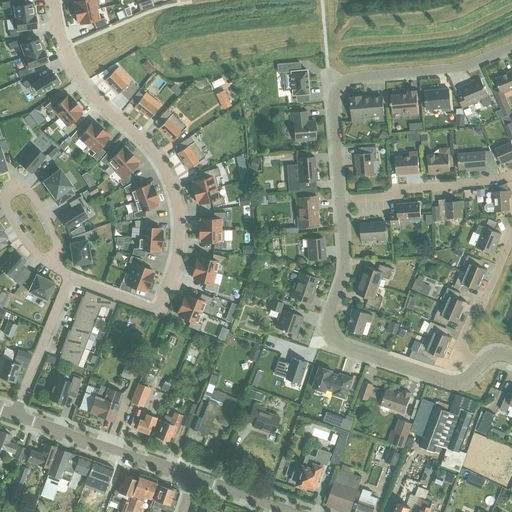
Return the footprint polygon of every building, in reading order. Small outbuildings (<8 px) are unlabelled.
[(17,0),(16,0),(2,2),(2,6),(2,9),(5,8),(11,8),(12,15),(12,19),(36,15),(36,10),(35,7),(33,7),(33,4),(25,5),(19,6),(18,3),(17,0)] [(75,4),(74,5),(76,14),(97,9),(100,8),(99,3),(98,0),(83,0),(80,1),(75,2),(75,4)] [(149,0),(145,2),(138,4),(139,7),(140,11),(147,9),(155,6),(154,3),(152,0),(149,0)] [(99,19),(97,9),(76,14),(78,22),(80,22),(80,24),(93,21),(96,29),(107,24),(104,18),(99,19)] [(14,30),(9,31),(10,34),(10,37),(11,37),(15,37),(23,36),(23,32),(22,30),(28,29),(36,28),(36,26),(36,24),(37,24),(38,24),(36,15),(12,19),(14,30)] [(24,38),(8,43),(10,47),(10,50),(15,48),(18,47),(20,51),(22,58),(45,50),(45,49),(42,41),(40,42),(40,41),(39,39),(30,42),(26,44),(25,41),(24,38)] [(26,68),(18,71),(19,75),(20,77),(28,74),(35,72),(36,72),(35,69),(34,66),(39,64),(47,62),(47,60),(46,59),(48,58),(45,50),(22,58),(23,60),(24,63),(26,68)] [(147,61),(142,64),(146,69),(151,65),(147,61)] [(278,63),(278,72),(283,72),(284,91),(292,90),(293,95),(309,94),(307,73),(307,70),(301,70),(301,61),(278,63)] [(127,84),(123,80),(121,78),(121,77),(124,74),(122,71),(119,67),(115,71),(114,71),(105,80),(112,88),(118,94),(120,92),(124,96),(128,101),(133,95),(138,88),(135,85),(131,81),(127,84)] [(495,79),(498,86),(493,89),(501,110),(504,115),(511,112),(504,93),(511,89),(511,70),(507,73),(508,74),(495,79)] [(37,74),(22,83),(24,86),(26,89),(29,87),(34,84),(36,89),(39,94),(48,89),(50,88),(51,88),(55,86),(60,83),(60,82),(58,79),(55,74),(54,75),(52,73),(47,76),(40,80),(38,77),(37,74)] [(215,88),(227,85),(225,77),(213,79),(215,88)] [(463,94),(458,96),(463,108),(476,103),(478,102),(480,101),(480,100),(481,99),(484,107),(492,103),(489,96),(487,97),(484,89),(486,88),(485,86),(484,87),(480,78),(471,81),(472,83),(461,88),(463,94)] [(179,94),(183,90),(176,83),(172,87),(179,94)] [(443,111),(451,110),(449,89),(425,91),(427,109),(442,108),(443,111)] [(410,114),(419,114),(417,90),(408,91),(408,94),(391,96),(393,113),(410,111),(410,114)] [(161,104),(154,99),(151,103),(149,102),(143,97),(144,96),(143,96),(141,93),(138,91),(130,102),(135,106),(134,107),(143,114),(149,119),(153,114),(158,109),(158,108),(161,104)] [(49,113),(53,109),(60,118),(76,104),(71,97),(69,98),(68,96),(58,104),(54,99),(44,107),(49,113)] [(364,117),(384,115),(383,97),(362,99),(362,96),(351,97),(353,122),(364,121),(364,117)] [(229,100),(221,104),(224,109),(231,106),(229,100)] [(82,111),(76,104),(60,118),(67,126),(63,129),(67,134),(76,127),(72,122),(82,113),(81,112),(82,111)] [(168,109),(155,122),(160,127),(158,128),(165,134),(172,142),(178,136),(186,127),(172,114),(170,111),(168,109)] [(35,110),(30,114),(35,120),(40,115),(35,110)] [(504,115),(501,110),(496,112),(498,119),(504,116),(504,115)] [(308,140),(317,139),(315,121),(308,122),(307,111),(290,112),(290,120),(293,120),(295,141),(303,140),(306,142),(308,140)] [(30,115),(25,119),(28,124),(33,120),(30,115)] [(456,126),(465,127),(465,116),(456,115),(456,126)] [(511,140),(511,139),(511,122),(509,115),(502,118),(505,125),(511,140)] [(78,128),(71,137),(76,142),(79,138),(87,145),(101,129),(95,123),(93,124),(92,123),(83,133),(78,128)] [(107,136),(109,135),(102,129),(87,145),(95,152),(92,156),(97,161),(105,152),(100,147),(109,138),(107,136)] [(387,142),(390,135),(384,132),(381,138),(387,142)] [(175,146),(175,147),(177,150),(179,152),(177,153),(184,163),(188,169),(205,158),(200,150),(194,142),(192,139),(191,136),(184,141),(175,146)] [(9,151),(6,139),(5,139),(0,141),(0,172),(8,170),(2,153),(9,151)] [(511,142),(495,149),(501,164),(508,161),(508,163),(511,161),(511,142)] [(63,143),(59,147),(64,151),(68,147),(63,143)] [(37,149),(34,147),(20,164),(26,169),(31,173),(38,166),(46,157),(37,149)] [(61,151),(56,147),(50,155),(52,157),(54,159),(61,151)] [(105,165),(107,163),(114,171),(132,154),(126,148),(125,149),(123,147),(113,156),(108,152),(100,161),(105,165)] [(358,176),(374,175),(373,161),(378,161),(376,147),(359,148),(359,154),(355,154),(356,163),(357,162),(358,176)] [(435,154),(428,155),(429,174),(436,174),(436,172),(450,171),(449,155),(448,147),(439,148),(440,156),(435,156),(435,154)] [(397,175),(419,173),(418,152),(410,152),(410,156),(396,158),(397,175)] [(486,152),(458,154),(459,170),(472,169),(472,171),(487,170),(487,167),(486,152)] [(137,162),(138,161),(132,154),(114,171),(121,179),(120,181),(123,186),(133,180),(129,173),(139,164),(137,162)] [(242,155),(236,156),(238,164),(244,163),(242,155)] [(253,157),(249,169),(255,171),(259,159),(253,157)] [(316,171),(315,157),(297,158),(298,165),(294,166),(294,167),(294,174),(289,174),(290,183),(295,183),(296,183),(320,181),(319,171),(316,171)] [(218,185),(216,177),(221,175),(220,172),(219,168),(212,169),(204,171),(205,176),(206,178),(199,180),(193,182),(194,184),(192,184),(194,193),(216,188),(218,187),(218,185)] [(72,187),(61,171),(44,183),(56,198),(54,199),(59,206),(74,195),(70,189),(72,187)] [(91,178),(87,181),(90,187),(95,184),(91,178)] [(132,191),(135,201),(156,194),(153,185),(151,186),(150,184),(138,188),(134,181),(124,188),(127,193),(132,191)] [(495,188),(496,191),(493,192),(494,202),(487,203),(485,205),(485,209),(488,211),(494,211),(494,212),(510,211),(509,198),(511,198),(511,190),(509,190),(508,183),(495,188)] [(90,193),(97,188),(95,184),(90,187),(87,189),(90,193)] [(218,198),(216,188),(194,193),(197,202),(198,202),(199,204),(212,201),(213,207),(225,204),(223,197),(218,198)] [(129,214),(126,215),(126,220),(130,220),(130,219),(134,219),(146,217),(146,210),(158,205),(157,203),(159,203),(156,194),(135,201),(139,211),(134,213),(129,214)] [(88,217),(83,209),(88,207),(81,196),(69,203),(72,209),(60,216),(67,229),(88,217)] [(249,196),(238,198),(239,205),(250,204),(249,196)] [(317,196),(296,198),(298,216),(299,216),(299,226),(300,228),(318,226),(318,215),(316,215),(316,208),(318,208),(317,196)] [(106,201),(108,208),(114,206),(111,199),(106,201)] [(461,209),(463,209),(463,201),(447,202),(447,199),(439,200),(439,206),(433,207),(434,221),(450,220),(450,218),(462,217),(461,209)] [(398,213),(390,213),(391,226),(400,226),(399,220),(420,219),(419,203),(398,205),(398,213)] [(201,221),(199,221),(199,230),(221,230),(221,220),(222,220),(224,220),(226,220),(226,216),(226,213),(224,213),(214,213),(214,216),(214,219),(206,219),(201,219),(201,221)] [(141,227),(140,238),(162,240),(162,231),(161,230),(161,228),(148,227),(147,219),(135,221),(136,227),(141,227)] [(488,219),(486,225),(494,228),(496,222),(488,219)] [(379,243),(387,243),(385,222),(361,224),(362,241),(378,240),(379,243)] [(477,247),(492,254),(497,242),(498,242),(502,234),(493,230),(485,227),(479,225),(476,233),(482,235),(477,247)] [(72,243),(71,243),(73,257),(74,265),(83,263),(90,262),(87,241),(94,239),(93,229),(71,237),(72,243)] [(226,230),(227,240),(235,239),(233,229),(226,230)] [(221,230),(199,230),(199,231),(199,240),(201,240),(201,242),(208,242),(214,242),(214,245),(214,248),(220,248),(226,248),(226,244),(226,241),(225,241),(224,241),(224,235),(224,230),(221,230)] [(162,240),(140,238),(139,249),(134,248),(132,254),(144,257),(146,250),(159,251),(159,249),(161,249),(162,240)] [(309,260),(326,259),(325,251),(324,251),(323,238),(307,239),(309,260)] [(463,251),(456,248),(454,253),(461,256),(463,251)] [(28,270),(23,265),(27,261),(21,256),(15,251),(8,260),(0,269),(6,274),(14,281),(20,286),(32,273),(28,270)] [(216,273),(218,262),(223,264),(225,257),(213,254),(212,260),(199,257),(199,259),(197,259),(195,268),(216,273)] [(465,272),(483,280),(487,270),(478,266),(481,260),(468,255),(464,265),(468,267),(465,272)] [(130,274),(151,282),(154,273),(152,272),(153,270),(141,266),(143,259),(131,256),(129,262),(134,264),(130,274)] [(295,264),(293,270),(300,272),(302,266),(295,264)] [(361,280),(379,286),(381,279),(384,278),(390,280),(393,269),(380,264),(378,270),(366,266),(361,280)] [(213,283),(216,273),(195,268),(192,276),(194,277),(193,279),(206,282),(205,288),(216,291),(218,284),(213,283)] [(483,280),(465,272),(461,271),(459,276),(454,286),(467,292),(470,286),(479,290),(483,280)] [(313,292),(318,279),(300,272),(291,297),(310,303),(314,293),(313,292)] [(51,292),(55,283),(44,278),(36,274),(32,283),(28,291),(38,296),(47,300),(51,292)] [(151,282),(130,274),(126,284),(122,282),(119,289),(130,293),(133,287),(145,292),(146,290),(147,290),(151,282)] [(417,279),(412,289),(420,292),(424,283),(423,282),(424,278),(419,275),(417,280),(417,279)] [(379,286),(361,280),(356,294),(369,298),(367,304),(380,309),(383,298),(378,296),(376,293),(379,286)] [(445,305),(463,313),(467,302),(458,299),(461,293),(448,288),(444,298),(448,299),(445,305)] [(3,290),(0,298),(0,305),(5,307),(11,294),(3,290)] [(252,292),(246,290),(243,296),(249,298),(252,292)] [(78,307),(90,312),(98,315),(102,305),(114,310),(116,303),(100,297),(86,291),(84,297),(82,296),(78,307)] [(201,313),(205,303),(210,305),(213,298),(202,294),(199,299),(187,295),(186,297),(185,296),(181,304),(201,313)] [(302,322),(303,317),(281,309),(283,303),(270,299),(267,308),(281,313),(276,328),(296,335),(300,321),(302,322)] [(231,302),(228,311),(234,314),(238,305),(231,302)] [(201,313),(181,304),(178,313),(179,314),(179,316),(191,321),(188,326),(200,331),(202,324),(197,323),(201,313)] [(463,313),(445,305),(443,311),(439,309),(434,319),(447,325),(450,319),(458,323),(463,313)] [(75,319),(73,325),(83,329),(91,332),(98,315),(90,312),(78,307),(74,319),(75,319)] [(347,330),(362,335),(367,321),(371,322),(373,315),(353,308),(351,315),(352,316),(347,330)] [(15,324),(9,321),(4,332),(10,335),(15,324)] [(397,332),(399,323),(390,321),(388,329),(397,332)] [(403,327),(409,329),(411,323),(405,321),(403,327)] [(430,340),(448,348),(452,338),(443,334),(446,328),(431,322),(427,332),(433,334),(430,340)] [(65,340),(65,341),(77,346),(85,349),(90,336),(90,334),(91,332),(83,329),(73,325),(71,330),(69,330),(65,340)] [(220,338),(227,340),(230,327),(223,326),(220,338)] [(114,334),(106,339),(110,345),(118,341),(114,334)] [(171,337),(168,343),(175,346),(178,340),(171,337)] [(412,351),(409,357),(430,364),(433,366),(438,356),(443,358),(448,348),(430,340),(428,346),(422,343),(417,353),(415,352),(412,351)] [(62,353),(60,359),(70,363),(78,366),(85,349),(77,346),(65,341),(61,352),(62,353)] [(192,346),(187,356),(195,359),(199,350),(192,346)] [(255,360),(259,350),(252,347),(248,357),(255,360)] [(1,359),(0,361),(0,367),(2,368),(0,372),(0,376),(14,382),(20,366),(22,367),(26,368),(28,362),(31,354),(18,350),(16,358),(18,358),(16,364),(1,359)] [(54,364),(56,358),(48,355),(46,361),(54,364)] [(279,361),(275,374),(287,378),(286,379),(301,384),(308,363),(293,358),(291,364),(287,363),(286,363),(279,361)] [(320,367),(313,388),(326,392),(327,390),(334,392),(333,395),(346,399),(353,378),(340,373),(339,375),(332,373),(333,371),(320,367)] [(128,378),(131,371),(125,369),(122,376),(128,378)] [(204,371),(197,374),(200,381),(207,378),(204,371)] [(212,374),(208,383),(215,385),(219,377),(213,375),(212,374)] [(54,385),(50,399),(57,401),(56,403),(63,405),(64,404),(65,404),(69,391),(77,393),(82,379),(73,376),(71,382),(57,377),(57,378),(55,378),(52,384),(54,385)] [(363,382),(358,398),(367,401),(372,385),(363,382)] [(138,383),(131,401),(142,405),(149,387),(138,383)] [(164,383),(161,389),(168,391),(170,385),(164,383)] [(96,415),(113,421),(123,393),(101,385),(97,396),(85,392),(79,409),(96,415)] [(201,401),(196,415),(202,417),(197,430),(207,434),(215,414),(229,419),(231,414),(232,415),(238,399),(226,394),(214,389),(213,393),(205,390),(201,401)] [(250,389),(248,396),(259,400),(262,393),(250,389)] [(410,397),(411,393),(404,391),(402,394),(387,389),(381,405),(405,413),(410,397)] [(511,405),(511,394),(507,393),(500,409),(507,412),(510,405),(511,405)] [(419,411),(411,431),(423,436),(420,446),(435,452),(438,444),(447,448),(459,452),(477,405),(454,396),(449,412),(435,406),(436,403),(424,399),(422,402),(421,407),(419,411)] [(189,402),(186,411),(193,414),(197,405),(189,402)] [(346,402),(342,412),(349,415),(352,404),(346,402)] [(274,434),(280,417),(264,412),(265,408),(254,404),(248,421),(255,424),(254,427),(274,434)] [(487,435),(496,415),(491,413),(486,411),(482,421),(478,431),(483,433),(487,435)] [(163,421),(157,436),(169,441),(172,433),(175,434),(179,423),(182,415),(175,412),(170,424),(163,421)] [(154,425),(157,418),(147,414),(144,421),(133,418),(130,426),(137,428),(136,429),(149,433),(152,424),(154,425)] [(345,419),(342,428),(350,431),(355,418),(347,415),(345,419)] [(394,431),(389,443),(397,446),(399,446),(404,448),(412,424),(407,422),(400,420),(396,431),(394,431)] [(507,437),(507,430),(494,429),(494,436),(507,437)] [(0,452),(2,448),(14,452),(16,445),(8,442),(11,435),(0,431),(0,452)] [(339,439),(331,462),(338,465),(349,434),(342,431),(341,433),(339,439)] [(31,451),(29,457),(28,460),(48,468),(56,447),(45,444),(41,455),(31,451)] [(21,460),(25,448),(19,446),(15,458),(21,460)] [(57,490),(63,492),(66,491),(68,487),(75,489),(80,474),(85,476),(91,460),(57,448),(47,474),(40,495),(53,500),(57,490)] [(327,465),(331,453),(319,449),(317,457),(307,454),(303,466),(302,465),(300,471),(295,470),(292,479),(298,481),(298,483),(299,485),(301,487),(303,487),(305,487),(307,486),(308,486),(315,488),(324,464),(327,465)] [(385,461),(397,465),(401,453),(389,449),(385,461)] [(438,464),(428,460),(426,467),(435,471),(438,464)] [(93,461),(87,476),(93,479),(98,480),(107,484),(113,468),(93,461)] [(335,481),(327,505),(347,511),(349,511),(354,500),(362,477),(361,477),(353,474),(355,469),(342,465),(341,470),(339,469),(335,481)] [(16,500),(27,469),(19,466),(14,480),(16,480),(10,497),(16,500)] [(437,477),(444,480),(447,472),(440,469),(437,477)] [(445,480),(453,483),(456,474),(448,471),(445,480)] [(424,477),(431,480),(434,475),(427,472),(424,477)] [(116,491),(113,499),(121,502),(117,511),(124,511),(126,509),(136,480),(134,479),(135,477),(129,475),(129,477),(126,476),(123,484),(121,483),(118,492),(116,491)] [(137,511),(140,506),(142,506),(145,498),(150,500),(156,484),(149,481),(150,479),(140,475),(127,510),(126,509),(124,511),(137,511)] [(151,503),(149,507),(149,509),(152,510),(154,506),(161,508),(163,503),(167,504),(166,507),(174,510),(180,493),(173,490),(161,485),(154,504),(151,503)] [(398,503),(394,511),(420,511),(425,500),(428,492),(428,491),(418,487),(415,496),(411,494),(406,506),(398,503)] [(362,492),(359,501),(355,511),(373,511),(378,498),(371,496),(372,492),(363,489),(362,492)] [(425,500),(420,511),(428,511),(432,502),(425,500)]
